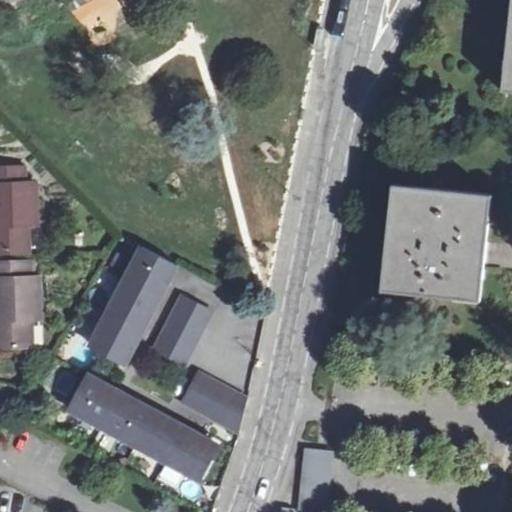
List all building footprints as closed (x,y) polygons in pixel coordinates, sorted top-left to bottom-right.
[(315,43),(325,45),(329,24),(318,22),(315,43)] [(0,243),(30,243),(30,219),(38,218),(37,175),(28,175),(27,161),(0,161),(0,243)] [(388,289),(485,301),(491,249),(497,197),(401,186),(388,289)] [(170,280),(180,262),(146,243),(93,341),(127,359),(137,341),(133,339),(148,312),(152,314),(162,295),(159,293),(167,279),(170,280)] [(0,314),(0,338),(32,338),(31,314),(41,314),(40,271),(30,271),(30,256),(0,256),(0,271),(1,271),(2,310),(2,314),(0,314)] [(157,346),(185,361),(213,310),(185,295),(157,346)] [(90,371),(70,405),(198,477),(209,459),(218,444),(199,432),(197,436),(170,421),(172,417),(135,396),(133,400),(106,385),(108,381),(90,371)] [(239,393),(200,371),(185,399),(223,421),(239,393)] [(247,399),(239,393),(223,421),(240,430),(247,399)] [(305,510),(324,511),(332,511),(337,453),(311,451),(305,510)]
